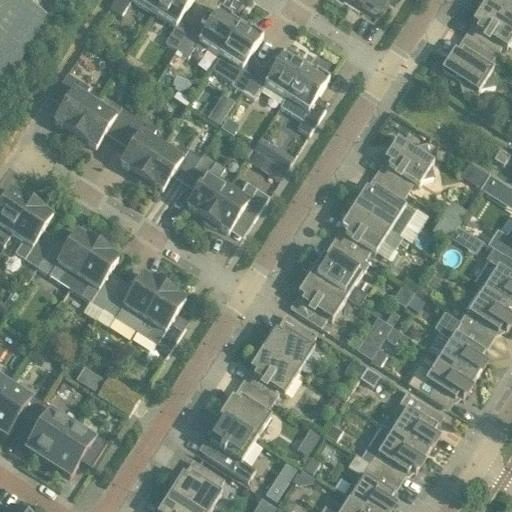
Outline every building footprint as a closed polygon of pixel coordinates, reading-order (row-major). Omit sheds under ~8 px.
[(0,0),(0,96),(46,19),(12,0),(0,0)] [(121,19),(131,3),(153,17),(163,0),(116,0),(110,11),(121,19)] [(165,47),(176,54),(192,28),(181,21),(194,0),(163,0),(153,17),(175,31),(165,47)] [(351,0),(351,1),(360,7),(359,8),(372,16),(382,0),(397,0),(398,0),(397,0),(351,0)] [(511,0),(488,0),(484,6),(511,23),(511,0)] [(477,29),(468,43),(495,60),(502,50),(506,53),(511,43),(511,23),(484,6),(472,25),(477,29)] [(204,35),(192,28),(176,54),(188,61),(198,46),(219,59),(240,28),(231,22),(231,21),(218,12),(204,35)] [(231,89),(242,96),(259,71),(248,64),(262,41),(249,32),(249,33),(240,28),(219,59),(241,73),(231,89)] [(495,60),(468,43),(459,57),(454,54),(441,74),(459,86),(462,98),(474,95),(477,97),(480,94),(496,91),(492,75),(493,73),(489,70),(495,60)] [(264,88),(286,102),(306,70),(297,64),(298,63),(285,55),(270,78),(259,71),(242,96),(254,104),(264,88)] [(306,70),(286,102),(280,111),(302,125),(297,132),(309,139),(325,113),(314,106),(329,83),(316,75),(315,76),(306,70)] [(89,92),(67,78),(53,99),(66,107),(54,126),(64,132),(62,134),(70,142),(72,143),(95,107),(84,100),(89,92)] [(220,126),(234,104),(223,96),(209,118),(220,126)] [(111,106),(106,114),(95,107),(72,143),(84,148),(85,146),(95,152),(108,133),(120,141),(133,120),(111,106)] [(120,141),(132,149),(120,168),(130,174),(129,177),(137,184),(139,185),(161,150),(150,142),(155,134),(133,120),(120,141)] [(380,181),(407,198),(413,188),(418,191),(422,184),(434,182),(431,170),(433,166),(430,164),(426,148),(417,150),(414,154),(397,143),(384,163),(389,167),(380,181)] [(178,149),(173,157),(161,150),(139,185),(151,191),(152,189),(162,195),(174,176),(186,184),(200,163),(178,149)] [(503,169),(509,159),(499,153),(493,163),(503,169)] [(282,155),(274,167),(275,168),(286,175),(294,163),(282,155)] [(196,217),(195,219),(205,228),(228,192),(217,185),(224,173),(202,159),(200,163),(186,184),(199,192),(186,211),(196,217)] [(279,185),(286,175),(275,168),(269,178),(279,185)] [(400,208),(407,198),(380,181),(371,195),(366,191),(353,211),(399,241),(415,217),(400,208)] [(489,181),(481,193),(493,201),(501,188),(489,181)] [(205,228),(206,229),(217,233),(218,231),(228,237),(240,218),(253,226),(269,201),(247,187),(239,199),(228,192),(205,228)] [(0,248),(3,250),(11,238),(34,203),(22,197),(21,199),(11,193),(0,209),(0,248)] [(36,203),(34,203),(11,238),(22,245),(14,258),(36,272),(52,246),(40,239),(52,220),(43,213),(44,211),(36,203)] [(441,220),(457,230),(467,215),(451,204),(441,220)] [(402,242),(399,241),(353,211),(341,230),(346,234),(337,248),(364,265),(370,255),(375,258),(382,246),(394,254),(402,242)] [(449,242),(457,230),(441,220),(431,235),(447,245),(449,242)] [(457,230),(449,242),(462,250),(469,238),(457,230)] [(511,231),(511,232),(511,247),(511,249),(509,248),(502,259),(511,265),(511,231)] [(70,293),(77,281),(100,245),(88,240),(87,242),(77,235),(65,254),(52,246),(36,272),(70,293)] [(100,245),(77,281),(70,293),(103,314),(103,313),(119,289),(106,281),(119,262),(109,256),(110,254),(102,246),(100,245)] [(368,268),(364,265),(337,248),(328,262),(322,259),(310,278),(346,302),(359,310),(366,298),(354,290),(368,268)] [(473,288),(482,294),(511,313),(511,265),(502,259),(492,253),(485,264),(488,266),(473,288)] [(416,282),(421,286),(430,272),(421,268),(415,277),(416,282)] [(103,313),(116,322),(136,335),(167,287),(155,282),(153,284),(143,278),(131,297),(119,289),(103,313)] [(331,325),(346,302),(310,278),(297,298),(303,301),(294,315),(320,333),(327,322),(331,325)] [(413,296),(420,286),(409,279),(402,289),(413,296)] [(167,287),(136,335),(147,342),(169,357),(185,332),(173,324),(185,305),(175,298),(177,296),(168,288),(167,287)] [(431,294),(421,287),(415,297),(425,304),(431,294)] [(469,311),(459,326),(486,344),(492,333),(497,337),(500,332),(505,336),(511,325),(511,313),(482,294),(471,312),(469,311)] [(419,316),(425,305),(414,299),(408,309),(419,316)] [(392,316),(385,326),(391,329),(392,331),(399,320),(392,316)] [(450,345),(439,361),(474,384),(487,364),(482,361),(484,357),(479,354),(486,344),(459,326),(444,317),(434,332),(450,345)] [(309,350),(316,339),(289,322),(280,337),(275,333),(262,352),(299,376),(314,352),(309,350)] [(378,322),(356,355),(371,364),(385,341),(392,331),(378,322)] [(392,331),(385,341),(394,347),(397,342),(403,346),(407,340),(401,337),(392,331)] [(284,400),(299,376),(262,352),(250,372),(255,376),(246,390),(273,407),(279,397),(284,400)] [(377,354),(371,365),(379,370),(386,360),(377,354)] [(462,403),(474,384),(439,361),(430,376),(419,370),(407,388),(443,411),(449,401),(454,404),(457,400),(462,403)] [(351,364),(344,376),(357,384),(364,372),(351,364)] [(380,380),(366,371),(359,382),(373,391),(380,380)] [(0,379),(0,401),(10,386),(0,379)] [(139,401),(109,382),(98,399),(128,419),(139,401)] [(10,386),(0,401),(0,436),(6,441),(19,421),(28,427),(26,431),(42,406),(10,386)] [(266,417),(273,407),(246,390),(237,404),(232,400),(219,420),(256,443),(271,420),(266,417)] [(395,429),(391,435),(427,458),(439,439),(434,435),(437,431),(432,428),(438,418),(405,397),(405,398),(394,417),(395,429)] [(332,400),(326,410),(335,415),(341,406),(332,400)] [(42,406),(26,431),(27,432),(29,428),(38,434),(26,453),(48,467),(74,427),(42,406)] [(242,464),(256,443),(219,420),(207,439),(212,443),(203,457),(247,486),(255,473),(242,464)] [(74,427),(48,467),(70,481),(82,462),(92,468),(89,472),(91,472),(107,447),(74,427)] [(331,429),(325,439),(336,445),(342,435),(331,429)] [(381,429),(360,463),(395,486),(402,475),(407,478),(409,474),(414,478),(427,458),(391,435),(381,429)] [(314,450),(320,440),(309,433),(303,443),(314,450)] [(363,480),(348,503),(361,511),(392,511),(396,506),(391,503),(394,499),(389,495),(395,486),(360,463),(354,460),(347,471),(358,478),(360,476),(361,479),(363,480)] [(310,462),(303,473),(313,479),(320,468),(310,462)] [(187,483),(181,479),(169,498),(190,511),(211,511),(221,497),(217,495),(223,485),(196,467),(187,483)] [(264,499),(275,506),(285,490),(275,483),(264,499)] [(190,511),(169,498),(160,511),(190,511)] [(284,503),(278,511),(290,511),(293,508),(284,503)] [(361,511),(348,503),(342,511),(326,511),(324,510),(323,511),(361,511)]
